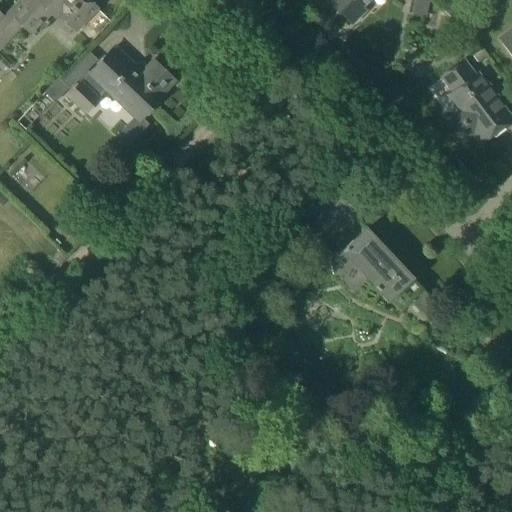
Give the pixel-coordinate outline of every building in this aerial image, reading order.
[(0,46),(17,28),(14,25),(18,21),(21,24),(30,32),(49,12),(55,18),(63,17),(76,30),(96,8),(92,4),(91,0),(20,0),(5,16),(0,11),(0,46)] [(368,0),(327,0),(347,19),(358,7),(360,9),(368,0)] [(425,0),(409,0),(407,13),(426,17),(429,1),(425,0)] [(511,26),(497,38),(511,58),(511,26)] [(81,80),(79,82),(66,96),(86,116),(101,99),(97,95),(104,88),(133,117),(115,136),(126,148),(149,124),(141,117),(162,95),(161,93),(173,80),(153,61),(140,75),(129,63),(130,62),(115,46),(89,73),(90,74),(82,82),(81,80)] [(482,48),(472,56),(477,62),(487,55),(482,48)] [(465,60),(442,77),(453,92),(449,95),(462,112),(448,122),(463,141),(473,134),(480,143),(511,121),(477,75),(476,76),(465,60)] [(352,293),(368,278),(389,300),(411,279),(365,229),(343,250),(328,254),(333,277),(337,276),(352,293)]
